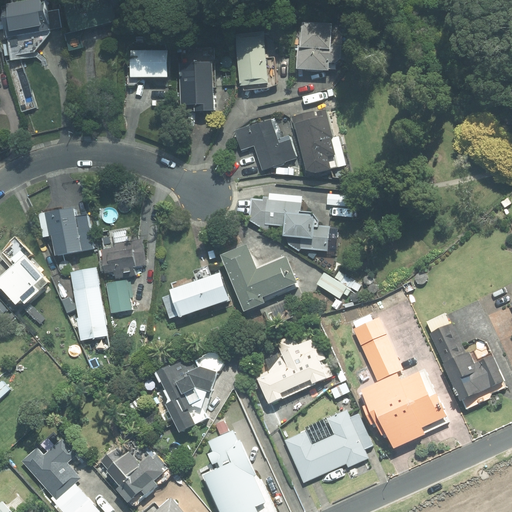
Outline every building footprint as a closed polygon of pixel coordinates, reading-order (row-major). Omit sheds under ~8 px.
[(76,35),(68,37),(73,53),(87,49),(84,39),(87,33),(119,22),(115,9),(120,7),(118,0),(82,0),(66,6),(76,35)] [(48,1),(5,8),(10,39),(52,33),(48,1)] [(302,46),(301,71),(334,73),(334,65),(341,65),(345,62),(345,48),(335,47),(336,29),(307,28),(306,47),(302,46)] [(240,40),(244,88),(272,85),(267,38),(240,40)] [(135,52),(134,79),(172,80),(172,53),(135,52)] [(212,62),(178,63),(180,112),(214,110),(212,62)] [(301,130),(311,173),(322,176),(336,172),(333,159),(340,157),(336,140),(338,140),(331,113),(321,115),(323,121),(319,122),(317,113),(294,118),(297,131),(301,130)] [(238,134),(244,151),(257,147),(264,167),(299,161),(293,141),(282,145),(275,122),(238,134)] [(271,227),(290,229),(289,237),(292,247),(301,252),(304,250),(331,252),(333,229),(323,228),(323,224),(316,215),(308,214),(309,211),(307,208),(304,208),(305,198),(272,195),(272,199),(265,199),(265,201),(253,200),(251,221),(270,235),(271,227)] [(332,216),(332,217),(358,219),(360,198),(330,195),(328,216),(332,216)] [(78,212),(50,216),(54,239),(57,238),(60,259),(87,254),(86,252),(96,250),(91,218),(80,219),(78,212)] [(3,286),(0,288),(0,292),(12,306),(16,302),(20,307),(27,302),(30,306),(54,286),(31,258),(33,256),(18,238),(3,251),(7,255),(3,258),(15,272),(1,284),(3,286)] [(106,247),(107,251),(105,251),(107,263),(104,264),(105,274),(110,273),(110,276),(119,274),(120,281),(139,277),(137,269),(149,267),(144,240),(106,247)] [(270,306),(267,300),(303,285),(292,259),(262,272),(251,248),(226,258),(249,314),(270,306)] [(82,320),(80,320),(84,342),(111,337),(98,269),(73,273),(82,320)] [(335,278),(353,287),(358,291),(362,284),(355,280),(345,274),(340,271),(335,278)] [(353,287),(335,278),(325,272),(318,283),(341,298),(345,292),(348,294),(350,292),(351,289),(353,287)] [(175,293),(175,295),(164,299),(171,319),(183,315),(184,320),(235,302),(225,275),(175,293)] [(109,285),(114,315),(134,311),(129,282),(109,285)] [(338,301),(334,307),(345,314),(349,307),(338,301)] [(275,309),(281,324),(289,320),(282,306),(275,309)] [(28,312),(37,321),(38,320),(42,324),(46,320),(33,307),(28,312)] [(10,318),(8,319),(11,322),(15,318),(10,312),(7,314),(10,318)] [(434,334),(432,335),(465,404),(467,403),(470,410),(494,399),(493,396),(509,388),(507,384),(509,384),(496,356),(480,364),(475,353),(469,356),(454,325),(453,326),(448,315),(429,324),(434,334)] [(359,330),(357,331),(380,382),(405,370),(382,319),(375,323),(372,316),(356,323),(359,330)] [(323,362),(327,360),(318,340),(316,340),(313,334),(299,341),(296,336),(263,351),(272,371),(260,376),(273,406),(331,380),(330,379),(335,377),(329,364),(325,366),(323,362)] [(169,391),(168,392),(172,400),(168,402),(181,431),(187,428),(210,417),(206,409),(209,399),(204,389),(212,392),(220,371),(203,365),(194,369),(188,355),(171,363),(173,366),(158,373),(163,382),(165,382),(169,391)] [(138,368),(126,374),(132,387),(144,381),(138,368)] [(343,372),(338,374),(343,384),(348,381),(343,372)] [(368,409),(367,409),(376,428),(381,426),(387,439),(392,437),(399,452),(430,437),(427,430),(452,419),(442,397),(436,400),(424,374),(406,383),(403,375),(362,395),(368,409)] [(348,385),(333,391),(337,400),(352,393),(348,385)] [(126,399),(131,407),(131,408),(135,415),(147,406),(142,399),(141,400),(136,392),(126,399)] [(145,418),(152,428),(163,421),(156,410),(145,418)] [(308,433),(287,442),(306,484),(349,465),(351,469),(370,460),(349,412),(329,421),(337,437),(314,447),(308,433)] [(225,421),(216,425),(221,435),(229,431),(225,421)] [(226,472),(210,479),(224,511),(279,511),(268,486),(264,488),(260,479),(261,478),(246,442),(243,443),(239,434),(213,445),(218,455),(213,457),(218,467),(222,465),(226,472)] [(69,464),(78,456),(65,440),(46,456),(39,449),(24,462),(55,498),(53,500),(64,511),(78,511),(91,501),(77,485),(83,480),(69,464)] [(146,450),(147,451),(138,459),(134,455),(128,460),(119,449),(103,463),(125,489),(122,492),(133,505),(147,493),(150,497),(161,487),(158,483),(169,474),(167,472),(171,469),(158,454),(156,456),(149,447),(146,450)] [(144,511),(185,511),(175,500),(163,511),(155,503),(144,511)] [(78,511),(101,511),(91,501),(78,511)] [(0,506),(0,511),(12,511),(4,503),(0,506)]
